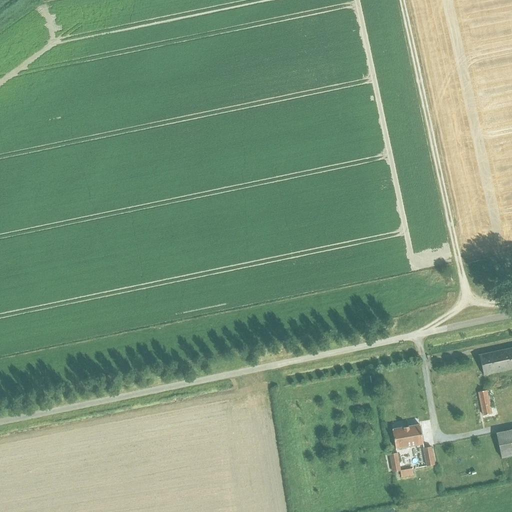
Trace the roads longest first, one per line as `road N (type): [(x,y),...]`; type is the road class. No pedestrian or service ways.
road 1 (unclassified): [(0,425),(426,332)]
road 2 (track): [(465,298),(402,0)]
